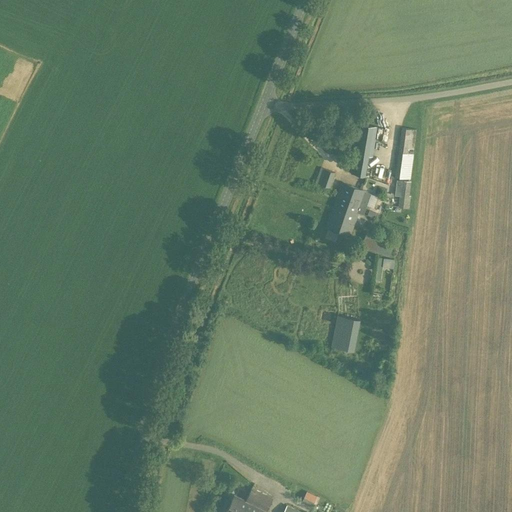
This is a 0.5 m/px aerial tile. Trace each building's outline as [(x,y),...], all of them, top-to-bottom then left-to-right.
[(373,127),(377,128),(377,127),(359,123),(350,174),(368,177),(369,175),(365,175),(373,127)] [(410,178),(415,129),(400,127),(394,177),(410,178)] [(330,188),(335,173),(320,167),(315,183),(330,188)] [(408,195),(410,182),(397,180),(396,195),(399,195),(398,207),(409,208),(410,196),(408,195)] [(370,193),(365,191),(365,190),(342,182),(335,200),(342,202),(365,209),(370,193)] [(342,202),(335,200),(326,226),(350,234),(357,213),(363,215),(365,209),(342,202)] [(361,247),(389,256),(394,242),(366,232),(361,247)] [(389,295),(394,260),(378,258),(373,293),(389,295)] [(353,351),(359,319),(337,315),(331,347),(353,351)] [(251,488),(246,499),(242,498),(244,492),(237,488),(225,511),(265,511),(272,498),(251,488)]
